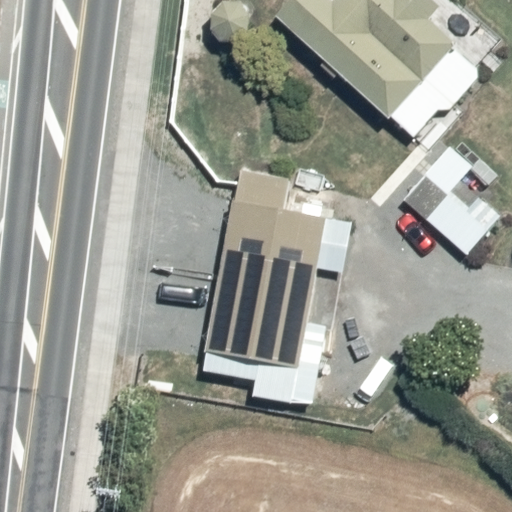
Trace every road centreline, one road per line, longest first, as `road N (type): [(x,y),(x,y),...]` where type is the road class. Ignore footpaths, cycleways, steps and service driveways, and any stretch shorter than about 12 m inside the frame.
road 1 (secondary): [(103,0),(38,511)]
road 2 (secondary): [(0,396),(38,0)]
